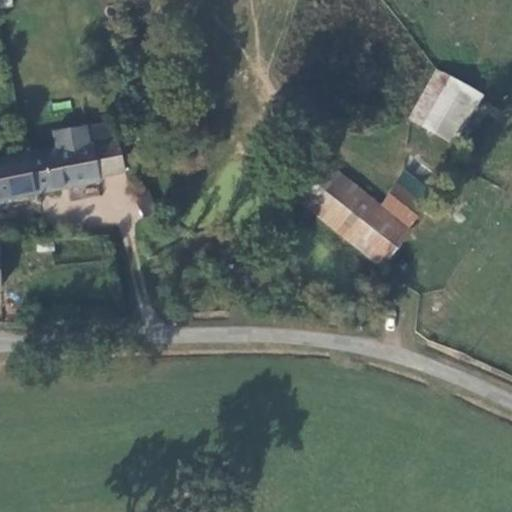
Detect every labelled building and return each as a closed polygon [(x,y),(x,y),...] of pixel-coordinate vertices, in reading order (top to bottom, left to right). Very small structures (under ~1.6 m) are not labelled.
[(407,118),(453,145),(482,93),(435,67),(407,118)] [(51,162),(0,169),(0,209),(97,194),(95,186),(117,182),(112,152),(106,153),(104,139),(85,142),(87,156),(84,156),(81,140),(49,146),(51,162)] [(511,181),(489,170),(460,228),(484,240),(499,212),(511,218),(511,181)] [(446,189),(415,171),(383,218),(413,238),(446,189)] [(416,246),(317,181),(290,221),(390,284),(416,246)] [(270,307),(269,270),(240,251),(241,276),(227,277),(228,309),(270,307)]
